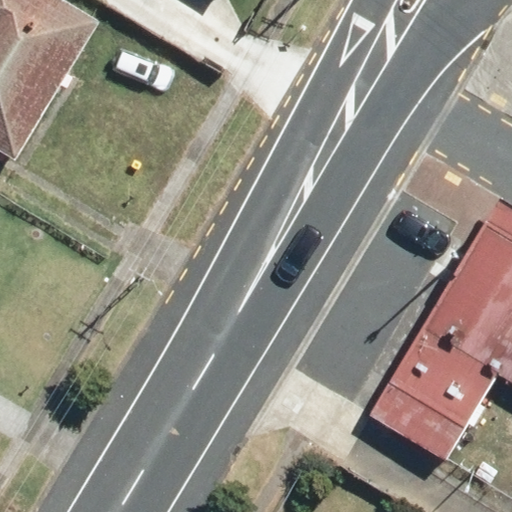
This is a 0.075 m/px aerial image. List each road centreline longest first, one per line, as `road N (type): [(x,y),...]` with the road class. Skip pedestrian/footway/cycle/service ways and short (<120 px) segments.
road 1 (tertiary): [(128,511),(366,122)]
road 2 (tertiary): [(465,0),(418,82),(366,122)]
road 3 (tertiary): [(366,122),(356,56),(388,0)]
